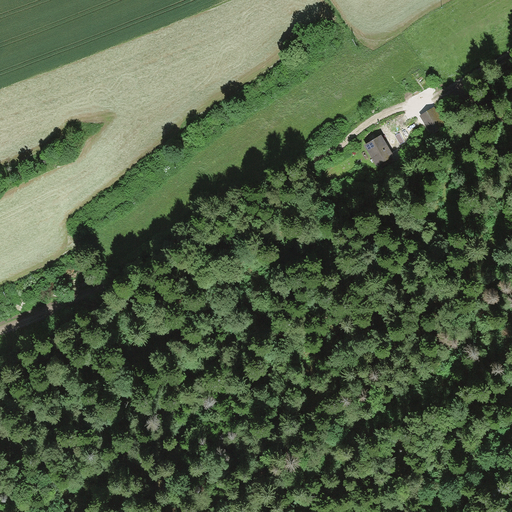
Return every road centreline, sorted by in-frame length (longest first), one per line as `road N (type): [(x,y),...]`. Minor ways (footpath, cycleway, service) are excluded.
road 1 (track): [(0,331),(133,273),(374,120),(437,99),(511,54)]
road 2 (track): [(511,316),(394,397),(254,511)]
